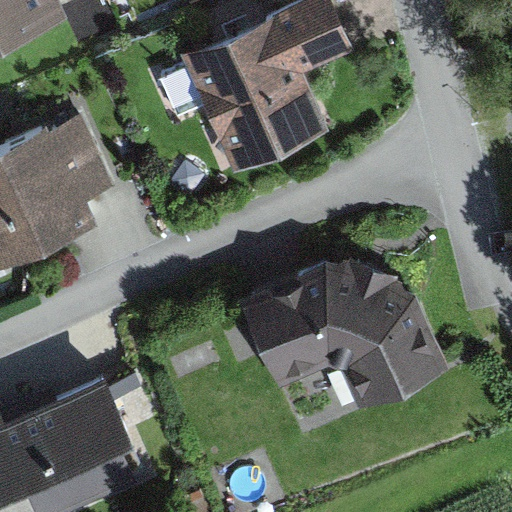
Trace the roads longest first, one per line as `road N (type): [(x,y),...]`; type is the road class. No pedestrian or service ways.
road 1 (residential): [(0,345),(453,143),(417,0)]
road 2 (track): [(511,306),(487,278),(453,143)]
